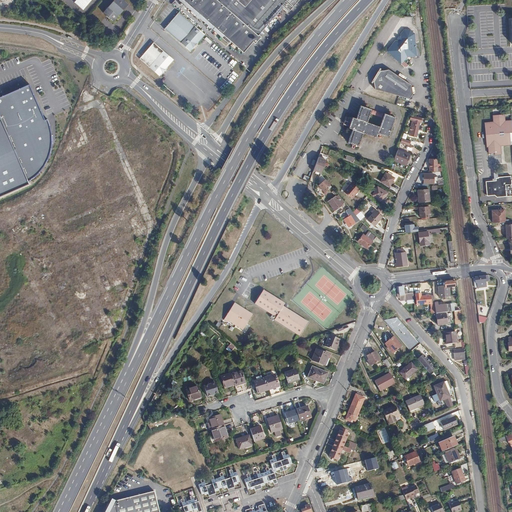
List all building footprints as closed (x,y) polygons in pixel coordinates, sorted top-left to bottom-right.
[(74,0),(85,8),(91,0),(74,0)] [(116,22),(131,4),(126,0),(116,0),(106,13),(108,14),(107,16),(112,19),(112,18),(116,22)] [(177,0),(228,44),(230,42),(242,53),(252,42),(254,44),(260,37),(258,35),(283,7),(289,12),(299,0),(177,0)] [(191,52),(206,35),(181,13),(166,30),(191,52)] [(394,40),(386,51),(401,62),(404,65),(406,64),(410,61),(409,58),(411,58),(410,56),(412,54),(415,54),(413,31),(409,28),(403,29),(399,33),(400,36),(399,37),(397,39),(397,40),(394,40)] [(175,61),(155,43),(141,59),(160,77),(175,61)] [(375,88),(409,98),(413,93),(411,84),(388,69),(380,70),(373,81),(375,88)] [(30,84),(0,96),(0,113),(1,115),(28,180),(37,175),(48,160),(51,148),(51,131),(30,84)] [(347,116),(345,124),(345,125),(348,126),(348,127),(352,128),(347,141),(358,145),(362,132),(376,136),(377,132),(388,136),(395,116),(384,112),(379,125),(366,120),(371,108),(360,104),(355,117),(352,115),(352,116),(349,115),(347,116)] [(1,115),(0,115),(0,196),(30,184),(28,180),(1,115)] [(422,118),(411,115),(410,119),(412,119),(410,127),(411,127),(409,135),(416,136),(419,122),(421,122),(422,118)] [(511,132),(510,120),(504,121),(503,117),(492,118),(493,122),(483,123),(484,128),(485,128),(487,147),(488,153),(493,153),(494,153),(494,154),(500,154),(500,146),(499,140),(503,140),(503,145),(507,145),(510,141),(511,144),(511,143),(511,132)] [(402,138),(401,142),(406,145),(409,146),(411,141),(402,138)] [(396,150),(392,160),(405,164),(408,155),(396,150)] [(429,158),(429,171),(442,171),(441,167),(437,167),(437,158),(429,158)] [(345,177),(351,182),(354,178),(348,173),(345,177)] [(390,187),(395,179),(387,174),(382,182),(390,187)] [(423,179),(424,183),(433,183),(433,180),(436,180),(436,175),(433,176),(433,174),(423,174),(423,177),(423,179)] [(351,198),(359,189),(351,182),(343,191),(351,198)] [(382,201),(387,193),(373,184),(367,192),(382,201)] [(508,197),(507,194),(507,190),(507,188),(486,190),(487,199),(508,197)] [(430,202),(429,189),(419,190),(420,203),(430,202)] [(335,209),(345,202),(338,194),(329,201),(335,209)] [(430,216),(429,206),(419,208),(420,217),(430,216)] [(345,210),(348,215),(343,219),(346,223),(345,223),(346,226),(347,225),(348,227),(359,219),(356,215),(349,207),(345,210)] [(382,216),(374,209),(371,212),(373,213),(367,219),(374,225),(382,216)] [(493,222),(505,221),(504,209),(492,211),(493,222)] [(367,248),(375,237),(368,232),(365,236),(362,235),(358,241),(367,248)] [(429,244),(428,232),(419,233),(420,245),(429,244)] [(409,265),(407,252),(397,253),(398,262),(396,263),(397,267),(409,265)] [(485,275),(485,274),(475,276),(476,283),(477,283),(478,287),(487,286),(486,281),(489,281),(488,275),(485,275)] [(454,286),(453,280),(444,281),(444,282),(443,282),(443,284),(438,285),(439,297),(450,296),(449,286),(454,286)] [(262,292),(261,293),(282,307),(283,305),(262,292)] [(261,293),(255,303),(275,317),(274,319),(273,321),(298,336),(304,326),(280,310),(281,308),(282,307),(261,293)] [(430,296),(430,295),(423,296),(420,296),(420,293),(414,294),(416,305),(434,303),(433,296),(430,296)] [(275,317),(255,303),(253,305),(274,319),(275,317)] [(434,308),(435,313),(450,311),(450,304),(450,303),(434,305),(434,308)] [(458,310),(458,306),(458,303),(450,304),(450,311),(458,310)] [(234,304),(233,306),(242,312),(244,310),(234,304)] [(242,312),(233,306),(222,321),(226,323),(227,321),(235,326),(236,324),(243,329),(252,315),(244,310),(242,312)] [(305,324),(281,308),(280,310),(304,326),(305,324)] [(395,315),(386,322),(408,349),(412,346),(409,343),(414,339),(395,315)] [(484,324),(486,318),(479,316),(477,322),(484,324)] [(298,336),(273,321),(272,322),(296,338),(298,336)] [(457,342),(455,331),(445,332),(447,344),(454,343),(455,348),(462,347),(462,342),(457,342)] [(324,346),(334,350),(336,343),(338,344),(340,339),(328,334),(324,346)] [(392,353),(401,345),(393,336),(385,344),(392,353)] [(465,349),(465,347),(462,347),(463,348),(453,350),(454,358),(453,358),(453,359),(454,359),(454,360),(464,359),(463,349),(465,349)] [(326,366),(331,355),(316,349),(312,359),(326,366)] [(379,361),(375,351),(366,355),(368,360),(367,360),(369,366),(379,361)] [(423,353),(417,359),(429,373),(434,369),(431,366),(432,365),(429,360),(426,358),(423,353)] [(383,361),(388,368),(391,366),(386,359),(383,361)] [(417,370),(411,363),(400,373),(405,380),(417,370)] [(324,382),(327,373),(313,367),(308,377),(316,380),(317,379),(324,382)] [(300,379),(297,369),(285,373),(288,383),(300,379)] [(231,375),(235,386),(235,387),(246,383),(242,371),(231,375)] [(394,383),(389,373),(374,381),(379,391),(394,383)] [(231,375),(231,374),(221,377),(224,389),(235,386),(231,375)] [(275,374),(265,378),(268,389),(278,386),(275,374)] [(265,378),(262,378),(261,375),(256,377),(256,380),(254,381),(257,393),(268,389),(265,378)] [(450,396),(443,381),(434,385),(441,400),(450,396)] [(217,394),(214,384),(204,387),(207,397),(217,394)] [(201,398),(197,387),(186,390),(189,402),(201,398)] [(355,394),(350,405),(359,409),(364,397),(355,394)] [(424,403),(420,394),(406,400),(410,410),(424,403)] [(359,409),(350,405),(346,417),(354,421),(359,409)] [(401,414),(396,405),(384,410),(388,420),(401,414)] [(306,406),(295,410),(299,420),(299,421),(310,417),(306,406)] [(299,420),(295,410),(283,414),(287,424),(299,420)] [(212,429),(223,425),(220,414),(209,418),(212,429)] [(282,429),(277,416),(267,419),(271,432),(282,429)] [(457,424),(454,416),(440,422),(443,430),(457,424)] [(434,428),(431,422),(423,426),(421,426),(423,432),(434,428)] [(212,429),(211,429),(215,441),(227,437),(223,425),(212,429)] [(249,429),(253,442),(264,438),(260,426),(249,429)] [(379,430),(384,443),(390,441),(385,428),(379,430)] [(339,432),(334,442),(342,445),(343,446),(347,435),(345,435),(346,433),(340,431),(340,432),(339,432)] [(505,435),(497,439),(499,443),(506,440),(508,443),(509,443),(511,448),(511,434),(506,437),(505,435)] [(251,445),(247,435),(236,439),(239,449),(251,445)] [(456,445),(452,436),(439,442),(443,450),(456,445)] [(342,445),(334,442),(329,456),(337,459),(342,449),(350,453),(351,449),(347,447),(343,446),(342,445)] [(459,458),(456,449),(445,453),(449,462),(459,458)] [(419,461),(415,452),(404,457),(408,466),(419,461)] [(280,460),(283,471),(287,470),(286,468),(290,466),(289,465),(291,464),(288,454),(285,455),(285,454),(282,455),(283,459),(280,460)] [(280,472),(283,471),(280,460),(276,461),(275,458),(272,459),(272,460),(269,461),(272,471),(275,470),(276,471),(279,470),(280,472)] [(439,468),(437,463),(435,464),(434,461),(431,462),(434,470),(439,468)] [(345,482),(342,469),(333,472),(336,484),(345,482)] [(464,481),(460,469),(451,472),(456,484),(464,481)] [(277,485),(276,481),(274,474),(271,475),(269,471),(266,472),(267,473),(264,474),(267,485),(270,484),(270,485),(273,484),(274,486),(277,485)] [(228,480),(232,491),(235,489),(235,487),(239,486),(238,485),(240,484),(237,474),(234,475),(234,474),(230,475),(231,479),(228,480)] [(267,485),(264,474),(260,476),(260,475),(257,476),(258,479),(255,481),(258,491),(262,490),(261,488),(265,487),(264,486),(267,485)] [(228,490),(228,492),(232,491),(228,480),(225,481),(223,478),(220,479),(221,480),(215,481),(219,491),(223,490),(224,491),(228,490)] [(248,480),(244,481),(248,491),(250,491),(251,492),(254,491),(255,492),(258,491),(255,481),(251,482),(250,478),(247,479),(248,480)] [(216,495),(219,493),(219,491),(215,481),(212,482),(213,486),(211,486),(214,497),(217,496),(216,495)] [(369,497),(373,496),(369,483),(354,488),(357,499),(368,495),(369,497)] [(214,497),(211,486),(207,488),(206,484),(203,484),(204,486),(200,487),(204,497),(206,496),(206,498),(210,497),(210,499),(214,497)] [(405,499),(414,495),(410,485),(406,487),(401,489),(404,495),(405,499)] [(157,511),(152,492),(113,502),(108,511),(157,511)] [(196,500),(194,495),(190,497),(191,497),(184,500),(183,499),(181,500),(183,504),(179,505),(181,511),(186,511),(189,511),(188,510),(194,508),(195,509),(198,508),(199,510),(202,509),(198,499),(196,500)] [(461,509),(458,500),(448,504),(451,511),(455,511),(457,511),(456,511),(461,509)] [(442,511),(439,503),(430,507),(432,511),(442,511)]
